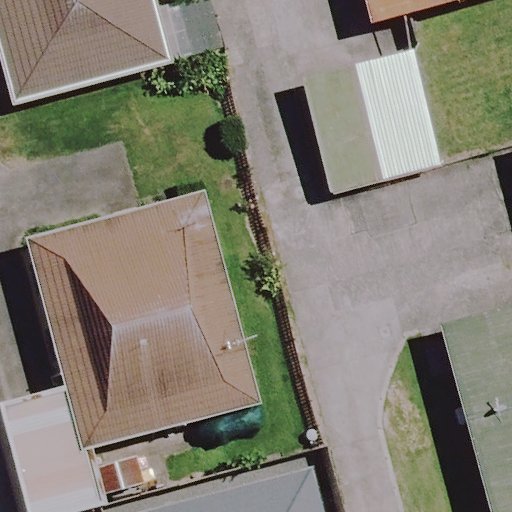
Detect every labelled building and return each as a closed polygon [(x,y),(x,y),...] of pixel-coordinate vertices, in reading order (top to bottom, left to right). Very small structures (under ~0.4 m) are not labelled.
[(0,0),(0,115),(150,76),(129,0),(0,0)] [(340,0),(349,36),(507,0),(340,0)] [(430,179),(401,63),(294,90),(323,206),(430,179)] [(0,406),(0,474),(7,511),(99,511),(87,457),(250,422),(210,237),(25,276),(51,396),(0,406)] [(511,511),(511,322),(428,345),(472,511),(511,511)]
